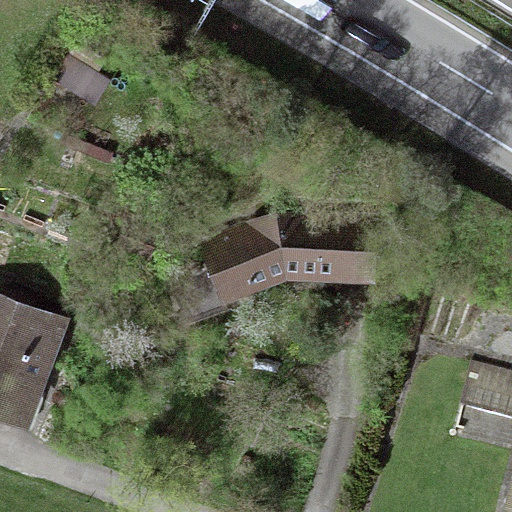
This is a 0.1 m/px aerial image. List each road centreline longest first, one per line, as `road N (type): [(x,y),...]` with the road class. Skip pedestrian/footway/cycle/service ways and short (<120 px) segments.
road 1 (motorway): [(331,0),(511,109)]
road 2 (residential): [(0,455),(139,511)]
